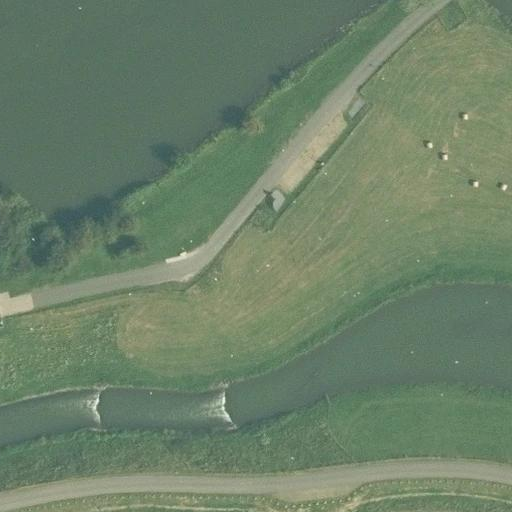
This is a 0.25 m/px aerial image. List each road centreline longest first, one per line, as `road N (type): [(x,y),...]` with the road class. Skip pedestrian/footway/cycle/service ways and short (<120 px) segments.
road 1 (unclassified): [(441,0),(348,87),(200,259),(0,309)]
road 2 (unclassified): [(511,479),(418,471),(271,486),(148,484),(0,505)]
